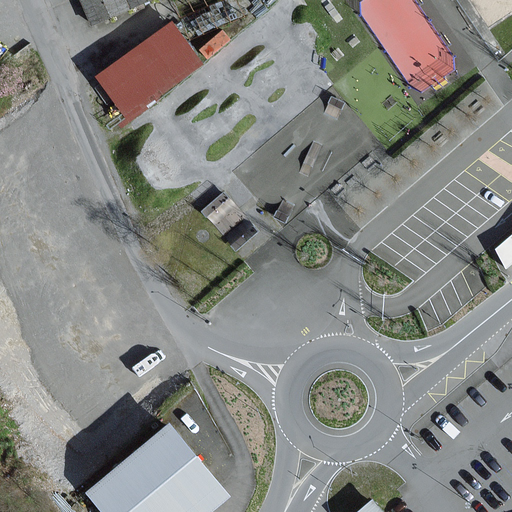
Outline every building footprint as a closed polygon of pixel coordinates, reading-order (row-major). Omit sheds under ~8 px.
[(143,0),(81,0),(91,22),(129,6),(143,0)] [(201,64),(172,25),(99,78),(129,117),(201,64)] [(206,205),(230,230),(249,212),(226,187),(206,205)] [(511,236),(498,249),(507,267),(511,262),(511,236)] [(207,511),(228,495),(172,427),(91,493),(106,511),(207,511)] [(353,511),(392,511),(376,493),(353,511)]
